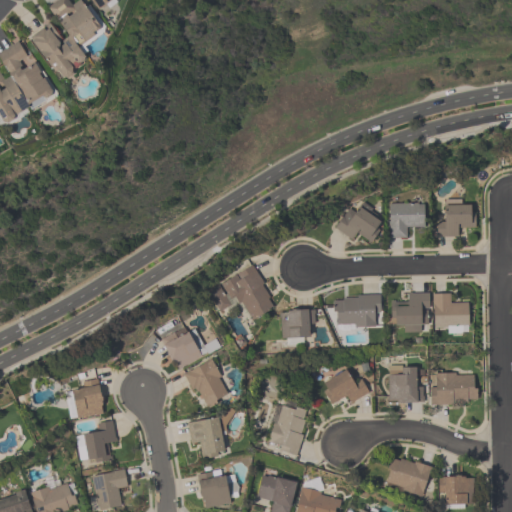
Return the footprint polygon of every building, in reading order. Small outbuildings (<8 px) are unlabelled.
[(0,130),(56,101),(62,80),(70,76),(87,61),(80,48),(100,30),(84,0),(82,0),(73,5),(68,0),(61,0),(44,9),(51,21),(41,30),(0,51),(0,130)] [(117,0),(90,0),(99,12),(117,0)] [(389,239),(408,239),(408,228),(425,228),(425,203),(389,203),(389,239)] [(474,228),(475,206),(444,206),(444,224),(435,224),(434,238),(458,238),(458,228),(474,228)] [(334,228),(355,243),(361,234),(371,242),(384,224),(360,207),(351,220),(343,214),(334,228)] [(255,267),(226,281),(245,324),(275,310),(255,267)] [(428,294),(408,294),(408,303),(390,304),(390,323),(400,322),(400,333),(420,333),(420,324),(429,324),(428,294)] [(468,332),(467,304),(451,304),(451,294),(432,294),(433,333),(468,332)] [(333,295),(333,329),(378,329),(379,296),(333,295)] [(315,311),(280,311),(280,339),(315,339),(315,311)] [(194,326),(162,340),(174,370),(207,357),(194,326)] [(183,373),(201,410),(231,395),(212,358),(183,373)] [(387,403),(420,403),(420,367),(387,367),(387,403)] [(369,394),(360,375),(350,379),(346,372),(320,383),(329,404),(348,396),(351,402),(369,394)] [(475,374),(429,374),(429,404),(475,404),(475,374)] [(65,388),(69,419),(103,415),(99,384),(65,388)] [(296,455),(310,410),(279,401),(266,446),(296,455)] [(190,444),(201,442),(204,458),(230,454),(223,416),(186,423),(190,444)] [(109,461),(107,444),(115,442),(113,421),(94,424),(95,434),(77,436),(79,457),(85,456),(87,464),(109,461)] [(391,456),(383,486),(423,497),(431,467),(391,456)] [(95,511),(120,507),(118,492),(128,490),(124,470),(90,475),(95,511)] [(238,494),(235,476),(225,478),(223,470),(196,475),(202,509),(232,503),(231,496),(238,494)] [(289,511),(296,482),(261,474),(256,499),(271,502),(268,511),(289,511)] [(472,477),(439,477),(439,506),(472,506),(472,477)] [(71,481),(30,492),(35,511),(75,511),(79,511),(71,481)] [(337,511),(341,497),(300,488),(295,511),(337,511)] [(31,511),(26,491),(0,497),(0,511),(31,511)]
